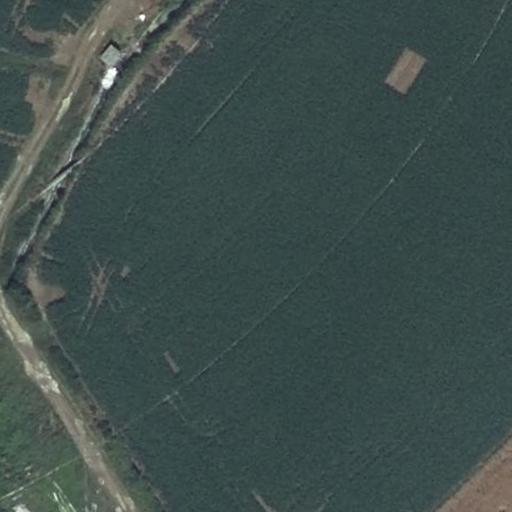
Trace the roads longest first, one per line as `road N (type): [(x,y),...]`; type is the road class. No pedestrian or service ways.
road 1 (track): [(126,0),(97,24),(0,216)]
road 2 (track): [(0,313),(129,511)]
